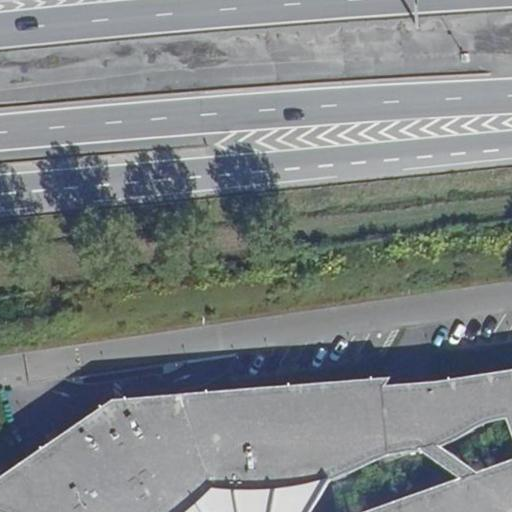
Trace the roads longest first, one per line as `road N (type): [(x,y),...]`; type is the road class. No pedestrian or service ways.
road 1 (trunk): [(0,186),(511,140)]
road 2 (trunk): [(0,137),(511,97)]
road 3 (trunk): [(370,0),(0,33)]
